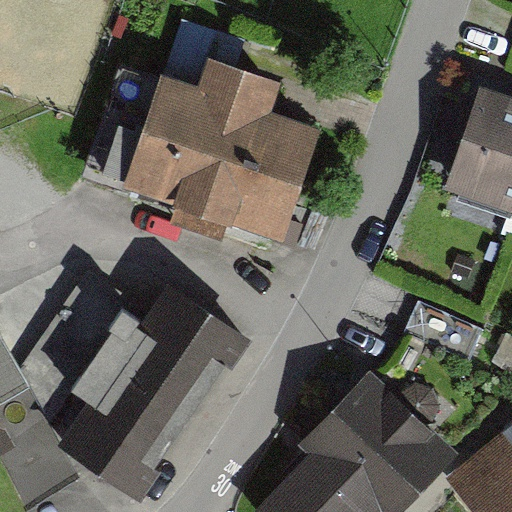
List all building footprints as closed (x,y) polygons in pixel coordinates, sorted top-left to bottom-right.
[(190,92),(114,68),(79,175),(277,239),(310,136),(262,121),(273,89),(199,65),(190,92)] [(511,109),(481,99),(446,201),(511,224),(511,109)] [(143,510),(256,351),(159,283),(131,321),(111,307),(50,393),(67,404),(43,438),(143,510)] [(479,349),(486,317),(420,302),(413,335),(479,349)] [(415,511),(459,466),(371,383),(301,457),(311,466),(359,511),(415,511)] [(0,434),(0,470),(16,462),(0,434)] [(511,511),(511,434),(449,484),(470,511),(511,511)] [(359,511),(311,466),(267,511),(359,511)]
